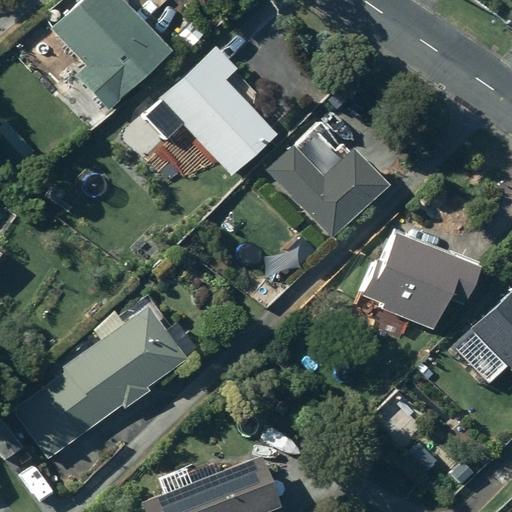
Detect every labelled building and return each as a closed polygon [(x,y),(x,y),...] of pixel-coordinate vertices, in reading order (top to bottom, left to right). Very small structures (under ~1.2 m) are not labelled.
[(125,0),(62,0),(44,17),(88,63),(77,74),(100,98),(111,88),(162,38),(125,0)] [(199,57),(156,99),(228,175),(272,133),(199,57)] [(288,144),(262,170),(328,238),(383,184),(347,147),(318,175),(288,144)] [(13,149),(2,162),(15,173),(26,160),(13,149)] [(357,294),(380,303),(378,308),(430,329),(443,298),(461,305),(476,266),(390,231),(378,262),(371,259),(357,294)] [(511,286),(468,329),(511,373),(511,286)] [(144,305),(61,367),(64,371),(99,419),(119,404),(122,409),(147,391),(144,387),(183,358),(144,305)] [(64,371),(10,411),(45,459),(99,419),(64,371)] [(4,428),(0,431),(0,456),(1,458),(18,445),(4,428)] [(264,429),(258,444),(289,458),(295,442),(264,429)] [(88,451),(78,437),(53,456),(63,470),(88,451)] [(211,462),(182,474),(186,483),(138,502),(142,511),(262,511),(276,507),(256,455),(215,471),(211,462)]
